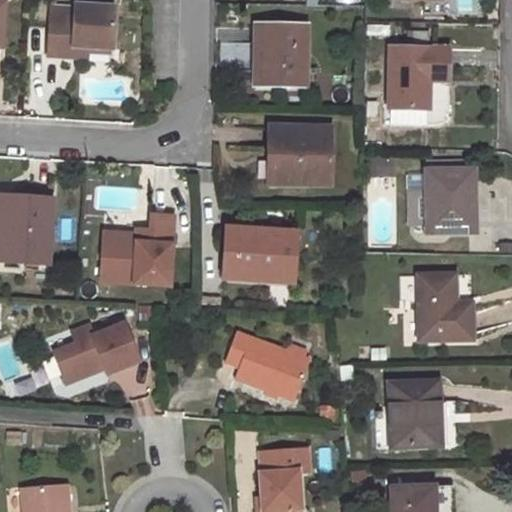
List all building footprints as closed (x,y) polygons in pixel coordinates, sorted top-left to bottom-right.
[(112,49),(114,9),(74,7),(74,18),(50,17),(48,56),(72,57),(72,48),(86,48),(112,49)] [(305,87),(306,27),(256,26),(255,67),(264,67),(264,87),(305,87)] [(72,57),(86,57),(86,48),(72,48),(72,57)] [(447,82),(448,50),(390,49),(388,126),(427,127),(428,82),(447,82)] [(255,67),(255,86),(264,87),(264,67),(255,67)] [(330,186),(330,130),(268,128),(268,150),(278,150),(277,185),(330,186)] [(268,150),(268,184),(277,185),(278,150),(268,150)] [(473,172),(425,173),(425,192),(426,227),(426,235),(468,234),(467,191),(473,191),(473,172)] [(426,227),(425,192),(407,193),(407,227),(426,227)] [(46,259),(49,202),(28,200),(27,205),(0,204),(0,262),(25,264),(25,258),(46,259)] [(97,288),(172,289),(173,214),(147,214),(147,232),(98,231),(97,288)] [(291,283),(294,234),(226,230),(223,279),(291,283)] [(453,310),(452,277),(418,277),(420,341),(470,340),(469,310),(453,310)] [(136,362),(122,326),(92,338),(88,328),(71,335),(74,344),(52,352),(64,384),(103,368),(105,374),(136,362)] [(235,329),(222,363),(238,369),(232,384),(292,405),(310,356),(235,329)] [(439,447),(437,384),(388,386),(390,448),(439,447)] [(306,449),(259,452),(261,473),(259,473),(260,498),(261,511),(266,511),(299,511),(297,472),(308,471),(306,449)] [(65,511),(63,486),(17,489),(19,511),(65,511)] [(432,511),(432,488),(391,490),(391,511),(432,511)] [(260,498),(255,498),(256,511),(266,511),(261,511),(260,498)]
